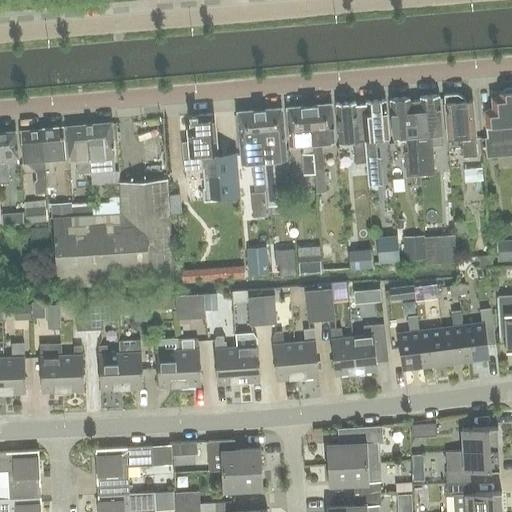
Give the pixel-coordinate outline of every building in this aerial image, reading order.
[(511,88),(506,89),(503,92),(500,92),(500,96),(492,97),(493,109),(485,110),(489,155),(511,152),(511,88)] [(476,137),(473,100),(465,100),(465,98),(458,94),(458,93),(444,95),(449,139),(463,138),(464,157),(477,157),(476,137)] [(435,175),(432,135),(443,134),(439,95),(420,97),(420,100),(415,100),(421,163),(420,163),(420,175),(435,175)] [(410,97),(390,99),(394,138),(408,137),(408,144),(406,144),(406,152),(405,152),(407,176),(420,175),(420,163),(421,163),(415,100),(410,101),(410,97)] [(389,138),(385,99),(366,101),(367,104),(361,104),(366,163),(367,172),(368,186),(381,184),(379,155),(376,156),(375,139),(389,138)] [(366,163),(361,104),(356,105),(356,102),(336,103),(340,142),(354,141),(355,163),(366,163)] [(326,192),(322,143),(335,142),(332,104),(309,106),(315,173),(317,193),(326,192)] [(315,173),(309,106),(287,108),(290,146),(303,144),(304,154),(303,154),(304,174),(315,173)] [(276,181),(274,161),(284,160),(283,146),(285,146),(282,108),(260,110),(266,182),(266,184),(266,191),(268,206),(278,205),(276,181)] [(266,182),(260,110),(238,112),(242,166),(252,165),(254,185),(255,185),(256,192),(266,191),(266,182)] [(240,196),(236,152),(217,154),(214,114),(190,116),(191,129),(188,129),(189,141),(183,141),(185,169),(205,168),(207,199),(240,196)] [(112,123),(87,125),(90,159),(92,159),(93,173),(116,171),(114,157),(115,157),(112,123)] [(90,159),(87,125),(67,127),(70,161),(77,160),(78,174),(93,173),(92,159),(90,159)] [(63,127),(42,129),(47,188),(57,187),(56,171),(55,171),(54,159),(66,158),(63,127)] [(47,188),(42,129),(21,131),(23,161),(36,172),(37,180),(34,182),(35,194),(48,193),(47,188)] [(16,131),(0,132),(0,194),(0,196),(10,195),(7,163),(19,162),(16,131)] [(481,169),(465,170),(465,182),(482,181),(481,169)] [(368,186),(367,172),(356,173),(357,193),(368,192),(368,186)] [(173,279),(170,225),(169,211),(168,190),(167,179),(121,183),(122,197),(123,213),(96,215),(71,217),(55,218),(59,286),(173,279)] [(179,189),(168,190),(169,211),(181,210),(179,189)] [(123,213),(122,197),(110,198),(111,203),(95,204),(96,215),(123,213)] [(80,202),(81,216),(96,215),(95,204),(95,201),(80,202)] [(55,218),(71,217),(70,203),(51,204),(52,218),(55,218)] [(26,208),(27,224),(47,222),(45,206),(26,208)] [(462,233),(461,222),(453,222),(454,233),(462,233)] [(435,236),(437,263),(455,262),(454,235),(435,236)] [(397,236),(377,238),(379,262),(399,260),(397,236)] [(405,237),(406,259),(422,258),(421,236),(405,237)] [(511,260),(511,239),(497,241),(498,261),(511,260)] [(250,274),(268,273),(266,248),(249,249),(250,274)] [(323,254),(324,262),(333,262),(333,253),(323,254)] [(490,256),(479,256),(480,267),(491,267),(490,256)] [(466,284),(458,285),(459,295),(467,294),(466,284)] [(414,285),(390,288),(391,298),(415,295),(414,285)] [(459,295),(458,285),(450,286),(451,296),(459,295)] [(338,295),(348,295),(347,286),(337,287),(338,295)] [(335,320),(332,288),(319,290),(322,321),(335,320)] [(424,289),(416,290),(417,300),(425,299),(424,289)] [(322,321),(319,290),(305,291),(309,323),(322,321)] [(206,310),(214,309),(213,293),(205,294),(206,310)] [(205,318),(204,294),(176,295),(177,311),(177,319),(205,318)] [(277,324),(275,294),(262,295),(264,325),(277,324)] [(357,294),(349,295),(350,306),(358,305),(357,294)] [(511,294),(497,295),(499,335),(501,335),(501,334),(506,334),(507,350),(506,350),(506,351),(511,350),(511,294)] [(177,311),(176,295),(161,295),(161,311),(177,311)] [(264,325),(262,295),(248,297),(251,326),(264,325)] [(148,321),(147,296),(134,297),(135,321),(148,321)] [(118,320),(117,297),(89,298),(90,330),(104,329),(103,321),(118,320)] [(90,330),(89,298),(78,299),(78,304),(76,304),(77,330),(90,330)] [(15,304),(15,318),(31,318),(31,304),(15,304)] [(61,327),(60,304),(47,304),(48,328),(61,327)] [(482,323),(463,325),(467,360),(489,357),(488,345),(496,344),(491,308),(481,309),(482,323)] [(467,360),(463,325),(461,310),(452,311),(454,326),(441,328),(446,362),(467,360)] [(424,365),(420,330),(419,330),(418,316),(409,318),(411,331),(398,333),(402,368),(424,365)] [(364,326),(365,335),(353,337),(357,372),(378,370),(376,357),(388,355),(385,324),(364,326)] [(306,329),(307,341),(295,342),(298,378),(319,376),(315,328),(306,329)] [(357,372),(353,337),(341,338),(340,328),(331,329),(336,375),(357,372)] [(446,362),(441,328),(420,330),(424,365),(446,362)] [(298,378),(295,342),(283,343),(282,331),(276,332),(273,337),(277,380),(298,378)] [(260,381),(257,338),(254,334),(248,334),(249,346),(237,347),(239,383),(260,381)] [(239,383),(237,347),(226,348),(225,335),(218,336),(215,340),(218,384),(239,383)] [(178,340),(178,338),(157,339),(158,351),(157,351),(159,387),(180,386),(178,340)] [(201,385),(200,349),(199,349),(198,339),(178,340),(180,386),(201,385)] [(143,388),(141,352),(141,340),(120,341),(120,353),(122,389),(143,388)] [(26,393),(25,357),(24,343),(15,343),(16,357),(4,357),(5,393),(26,393)] [(63,391),(62,355),(50,356),(49,344),(40,344),(42,392),(63,391)] [(122,389),(120,353),(108,353),(107,345),(99,346),(101,390),(122,389)] [(84,390),(83,354),(83,346),(74,346),(74,355),(62,355),(63,391),(84,390)] [(412,437),(437,436),(436,423),(411,425),(412,437)] [(379,462),(378,443),(383,443),(382,426),(351,428),(352,443),(328,445),(328,443),(327,443),(328,465),(379,462)] [(498,427),(462,429),(463,450),(500,448),(498,427)] [(260,447),(260,448),(235,450),(234,440),(208,441),(210,471),(222,471),(262,468),(261,447),(260,447)] [(173,456),(198,454),(197,442),(173,444),(173,456)] [(172,445),(152,446),(153,456),(173,455),(172,445)] [(130,493),(129,467),(153,466),(153,456),(152,446),(96,449),(98,495),(130,493)] [(500,448),(463,450),(447,451),(448,471),(446,471),(446,483),(471,482),(471,471),(501,469),(500,448)] [(0,498),(41,497),(39,450),(0,452),(0,498)] [(381,493),(379,462),(328,465),(329,486),(330,486),(330,485),(356,483),(356,495),(381,493)] [(413,468),(414,481),(425,481),(424,467),(413,468)] [(263,490),(262,468),(222,471),(223,491),(262,489),(262,490),(263,490)] [(503,511),(502,491),(472,493),(471,482),(446,483),(447,496),(453,495),(454,511),(503,511)] [(412,491),(412,483),(396,484),(396,492),(412,491)] [(175,491),(155,492),(155,502),(175,501),(175,491)] [(176,492),(176,504),(200,503),(199,491),(176,492)] [(151,511),(156,511),(155,502),(155,492),(130,493),(98,495),(98,511),(151,511)] [(379,511),(379,505),(382,505),(381,493),(356,495),(357,506),(329,507),(328,506),(327,506),(327,511),(379,511)] [(412,502),(412,493),(399,493),(400,503),(412,502)] [(42,511),(41,497),(0,498),(0,511),(42,511)] [(200,511),(200,503),(176,504),(176,511),(200,511)]
